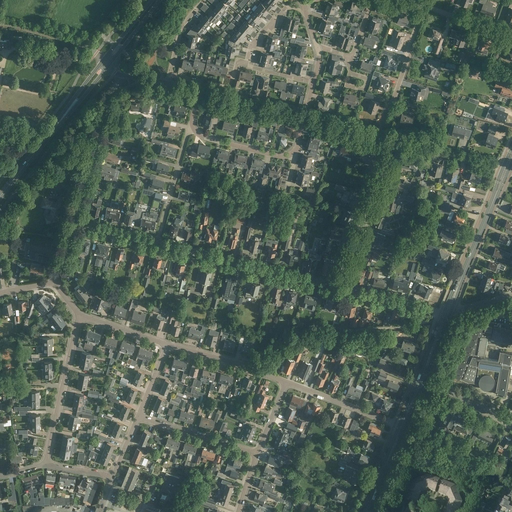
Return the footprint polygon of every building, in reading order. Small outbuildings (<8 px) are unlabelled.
[(217,0),(216,2),(225,10),(229,6),(222,0),(220,3),(218,0),(217,0)] [(266,0),(263,4),(268,8),(268,9),(270,10),(272,8),(274,10),(276,8),(266,0)] [(274,0),(266,0),(276,8),(278,6),(275,4),(277,2),(274,0)] [(335,1),(334,4),(328,2),(327,7),(335,10),(337,5),(342,7),(343,4),(335,1)] [(385,1),(384,5),(378,3),(375,11),(384,14),(386,8),(389,9),(391,3),(385,1)] [(216,2),(215,2),(214,4),(217,6),(215,9),(222,14),(225,10),(216,2)] [(353,2),(351,6),(348,6),(346,12),(351,14),(352,12),(355,13),(358,4),(353,2)] [(483,4),(481,11),(489,14),(493,16),(496,8),(492,7),(493,3),(489,2),(487,5),(483,4)] [(263,4),(261,3),(258,7),(267,15),(269,13),(266,11),(268,9),(268,8),(263,4)] [(364,6),(358,4),(355,13),(359,14),(358,17),(363,18),(365,11),(363,10),(364,6)] [(258,7),(254,11),(261,17),(263,14),(265,17),(267,15),(258,7)] [(335,10),(327,7),(325,13),(330,15),(329,18),(330,18),(336,20),(337,21),(339,17),(335,16),(336,14),(334,13),(335,10)] [(213,11),(210,8),(209,10),(211,13),(218,18),(222,14),(215,9),(213,11)] [(208,11),(207,12),(210,15),(208,17),(215,22),(218,18),(211,13),(209,10),(208,11)] [(261,17),(254,11),(251,15),(257,21),(260,23),(262,21),(259,19),(261,17)] [(409,27),(411,22),(408,21),(410,15),(401,12),(398,23),(409,27)] [(250,14),(246,19),(247,19),(254,25),(256,23),(258,25),(260,23),(257,21),(251,15),(250,14)] [(201,15),(200,17),(209,25),(211,27),(214,24),(214,23),(215,23),(215,22),(208,17),(206,15),(204,17),(201,15)] [(200,17),(199,17),(198,19),(201,21),(199,23),(206,29),(209,25),(200,17)] [(290,31),(293,19),(288,17),(285,30),(290,31)] [(323,19),(321,24),(330,27),(331,24),(334,25),(336,20),(330,18),(329,21),(323,19)] [(371,24),(368,30),(376,33),(376,32),(378,27),(381,28),(382,25),(383,23),(384,20),(377,18),(376,21),(371,20),(370,24),(371,24)] [(299,20),(293,19),(290,31),(296,33),(299,20)] [(246,20),(242,25),(252,33),(254,31),(251,28),(253,26),(246,20)] [(194,26),(192,28),(197,33),(200,35),(201,33),(202,33),(206,29),(199,23),(197,26),(194,23),(193,25),(194,26)] [(321,24),(319,30),(323,32),(325,32),(324,35),(330,37),(331,34),(331,33),(333,28),(330,27),(321,24)] [(242,25),(239,29),(246,34),(247,32),(250,35),(252,33),(242,25)] [(197,33),(192,28),(187,34),(186,36),(189,37),(189,40),(197,42),(199,36),(196,36),(196,35),(195,35),(197,33)] [(239,29),(235,33),(245,41),(247,39),(244,37),(246,34),(239,29)] [(393,35),(396,36),(392,46),(401,49),(405,36),(401,35),(402,32),(395,29),(393,35)] [(437,29),(437,31),(432,29),(431,32),(430,32),(429,36),(438,39),(434,52),(438,54),(440,55),(441,55),(444,46),(441,45),(443,39),(439,37),(441,32),(440,32),(441,30),(437,29)] [(452,30),(450,36),(455,38),(455,39),(455,40),(456,40),(455,44),(463,47),(465,42),(466,42),(468,36),(459,33),(459,32),(452,30)] [(342,32),(340,38),(338,45),(344,47),(348,34),(342,32)] [(235,33),(232,37),(237,42),(239,43),(240,41),(243,43),(245,41),(242,39),(235,33)] [(348,34),(344,47),(349,49),(353,37),(348,35),(348,34)] [(276,35),(276,38),(268,36),(267,42),(277,44),(278,39),(287,42),(288,38),(283,37),(280,36),(276,35)] [(372,39),(368,38),(366,37),(363,44),(373,48),(375,40),(379,42),(381,38),(373,35),(372,39)] [(228,44),(227,49),(236,51),(239,52),(239,51),(240,50),(236,49),(237,46),(234,45),(235,43),(237,42),(232,37),(229,40),(228,44)] [(481,40),(477,39),(474,47),(479,48),(478,51),(483,52),(483,49),(484,50),(485,47),(489,49),(491,44),(487,43),(487,42),(481,40)] [(296,40),(294,45),(296,46),(297,46),(297,48),(297,49),(306,51),(307,46),(304,45),(304,42),(296,40)] [(277,44),(267,42),(265,47),(273,49),(272,52),(275,52),(281,54),(282,51),(275,49),(277,44)] [(496,49),(495,51),(493,56),(498,58),(502,47),(497,45),(496,49)] [(293,51),(292,57),(295,57),(296,58),(298,58),(300,59),(300,56),(303,56),(305,57),(306,51),(297,49),(296,52),(293,51)] [(393,58),(388,56),(390,52),(382,49),(381,54),(387,56),(384,67),(396,71),(399,62),(393,60),(392,58),(393,58)] [(467,50),(465,57),(471,59),(473,52),(467,50)] [(273,55),(262,52),(261,52),(260,56),(259,56),(261,56),(261,58),(271,60),(273,55)] [(331,59),(330,62),(331,62),(328,72),(336,74),(337,69),(341,70),(343,65),(340,65),(339,66),(338,66),(339,61),(340,57),(332,55),(331,59)] [(294,59),(293,62),(297,63),(296,67),(306,69),(307,67),(308,64),(304,63),(302,62),(302,59),(301,59),(300,59),(298,58),(296,58),(295,57),(294,59)] [(259,59),(258,63),(260,63),(266,65),(265,68),(273,70),(273,71),(275,71),(276,69),(274,68),(274,66),(273,65),(274,61),(271,60),(261,58),(261,59),(259,59)] [(424,64),(423,69),(426,70),(424,74),(425,75),(424,77),(429,79),(433,80),(434,78),(435,76),(436,71),(437,68),(436,68),(437,65),(438,65),(439,62),(430,59),(429,63),(428,65),(427,66),(424,64)] [(216,64),(213,64),(210,73),(214,74),(215,73),(216,73),(219,62),(216,61),(216,64)] [(370,72),(373,65),(362,62),(360,69),(370,72)] [(223,66),(221,75),(224,76),(225,75),(226,76),(229,65),(227,64),(226,67),(223,66)] [(296,67),(295,71),(292,70),(290,75),(297,76),(298,74),(305,75),(306,72),(305,72),(306,69),(296,67)] [(251,82),(251,79),(252,74),(241,71),(239,79),(251,82)] [(390,80),(380,77),(382,73),(375,71),(372,78),(378,80),(377,84),(376,84),(375,87),(379,88),(378,89),(382,91),(382,90),(386,91),(386,90),(387,90),(389,84),(388,84),(390,80)] [(257,78),(254,90),(259,91),(259,90),(260,87),(267,89),(268,85),(269,78),(261,76),(261,79),(257,78)] [(328,79),(328,82),(322,80),(321,84),(322,85),(320,91),(328,92),(330,85),(332,86),(332,83),(335,84),(336,81),(328,79)] [(509,82),(504,81),(504,82),(497,80),(495,86),(502,89),(500,94),(505,96),(504,97),(509,98),(509,97),(511,97),(511,87),(508,86),(509,84),(508,84),(509,82)] [(285,91),(287,83),(283,82),(283,83),(276,81),(274,88),(285,91)] [(288,93),(287,96),(293,97),(294,93),(302,95),(304,87),(294,85),(292,89),(289,89),(288,93)] [(417,85),(416,89),(412,89),(410,97),(419,99),(420,95),(425,96),(427,87),(417,85)] [(352,95),(345,94),(343,102),(352,104),(351,107),(357,108),(359,103),(355,102),(356,96),(352,95)] [(172,115),(178,116),(179,113),(183,115),(186,107),(181,106),(182,105),(175,103),(173,103),(174,99),(168,97),(165,108),(173,110),(172,115)] [(328,112),(331,99),(324,97),(323,103),(319,102),(317,109),(328,112)] [(379,107),(380,103),(371,100),(367,111),(376,113),(378,107),(379,107)] [(148,113),(150,104),(143,103),(143,104),(139,104),(136,104),(136,103),(131,103),(131,109),(139,110),(139,109),(142,109),(141,112),(148,113)] [(493,108),(490,118),(500,122),(500,121),(504,122),(507,115),(503,114),(504,112),(500,110),(501,107),(495,105),(493,108)] [(204,118),(203,121),(204,122),(205,122),(204,126),(211,128),(213,123),(217,123),(217,122),(220,110),(213,108),(210,116),(207,116),(206,118),(205,117),(204,118)] [(402,115),(400,122),(408,124),(408,125),(411,126),(413,118),(411,117),(411,115),(403,113),(402,115)] [(225,122),(223,130),(229,131),(229,132),(233,133),(234,128),(238,129),(240,120),(239,120),(237,119),(234,119),(233,124),(225,122)] [(180,128),(170,125),(170,122),(165,120),(163,126),(169,128),(167,133),(168,133),(167,136),(172,138),(173,134),(177,136),(180,128)] [(250,137),(253,127),(245,125),(243,135),(250,137)] [(451,125),(448,134),(452,134),(451,136),(463,139),(464,138),(468,139),(472,130),(466,128),(465,131),(456,129),(457,127),(451,125)] [(489,126),(487,132),(490,133),(494,134),(495,135),(497,129),(489,126)] [(270,129),(269,133),(259,131),(257,139),(261,140),(261,139),(267,140),(268,137),(271,138),(273,129),(270,129)] [(112,133),(110,142),(118,144),(119,144),(120,139),(123,140),(124,140),(124,136),(125,136),(123,135),(121,135),(120,136),(112,133)] [(287,140),(285,139),(286,135),(278,133),(276,141),(280,142),(280,144),(286,146),(287,140)] [(489,135),(486,143),(490,144),(489,146),(494,148),(498,138),(493,137),(494,134),(490,133),(489,135)] [(309,139),(308,142),(313,144),(319,145),(320,145),(322,141),(321,141),(320,141),(321,136),(315,135),(314,137),(313,137),(311,137),(310,139),(309,139)] [(308,142),(307,146),(309,146),(308,149),(310,150),(311,151),(310,152),(316,154),(317,154),(319,145),(313,144),(308,142)] [(340,151),(339,154),(345,155),(346,153),(351,155),(353,147),(342,144),(341,147),(340,151)] [(172,156),(174,148),(162,145),(160,154),(164,156),(165,153),(167,154),(166,155),(172,156)] [(199,145),(198,150),(193,149),(191,156),(197,158),(198,155),(208,158),(210,149),(204,147),(205,146),(199,145)] [(366,163),(374,166),(376,161),(379,161),(381,153),(374,151),(374,149),(370,148),(369,150),(363,149),(361,157),(367,159),(366,163)] [(104,159),(117,163),(119,154),(107,150),(104,159)] [(219,150),(218,157),(215,156),(213,162),(216,163),(217,159),(222,160),(225,151),(219,150)] [(222,160),(223,160),(222,163),(224,164),(225,161),(228,161),(227,166),(230,167),(231,164),(232,159),(229,159),(230,152),(225,151),(222,160)] [(231,161),(231,164),(234,165),(235,165),(235,167),(239,167),(239,164),(242,155),(236,154),(235,158),(232,157),(232,159),(231,161)] [(304,154),(302,159),(312,162),(312,159),(317,160),(318,159),(319,154),(317,154),(316,157),(310,155),(308,155),(304,154)] [(248,157),(242,155),(239,164),(243,165),(243,167),(247,169),(248,167),(249,162),(247,161),(248,157)] [(401,163),(400,166),(401,167),(405,168),(406,167),(410,168),(414,169),(416,169),(415,171),(418,172),(417,177),(423,178),(425,170),(417,168),(419,160),(406,156),(404,162),(403,162),(401,163)] [(251,168),(250,170),(252,171),(253,168),(256,169),(259,159),(253,158),(251,168)] [(265,161),(259,159),(256,169),(260,170),(260,172),(262,173),(265,161)] [(302,159),(301,165),(304,166),(310,167),(310,170),(312,171),(313,171),(314,168),(313,168),(313,167),(312,165),(311,165),(311,164),(312,162),(302,159)] [(155,162),(154,166),(157,167),(156,171),(166,174),(169,166),(158,163),(155,162)] [(440,176),(442,165),(433,163),(430,174),(440,176)] [(268,171),(267,174),(268,174),(268,175),(273,176),(275,170),(276,166),(270,164),(268,171)] [(100,171),(99,175),(103,176),(103,175),(105,175),(113,178),(113,177),(115,177),(117,171),(115,170),(115,169),(103,166),(101,171),(100,171)] [(273,176),(272,179),(275,180),(276,179),(277,179),(276,185),(278,185),(280,186),(282,180),(283,176),(280,175),(282,167),(276,166),(275,170),(273,176)] [(452,181),(453,180),(455,181),(458,169),(450,167),(448,179),(449,180),(452,181)] [(182,175),(181,178),(182,178),(182,179),(186,180),(185,182),(189,183),(189,181),(190,181),(191,177),(193,178),(199,180),(201,173),(192,170),(191,174),(188,173),(188,174),(184,172),(183,175),(182,175)] [(299,171),(298,177),(308,179),(311,180),(312,175),(312,174),(313,171),(312,171),(310,170),(309,173),(306,173),(299,171)] [(472,172),(471,176),(468,174),(466,179),(478,184),(481,176),(472,172)] [(308,179),(298,177),(296,183),(307,185),(308,179)] [(153,179),(151,186),(149,185),(148,189),(154,191),(154,188),(162,190),(162,187),(163,188),(163,187),(163,186),(164,182),(153,179)] [(404,180),(403,184),(392,179),(389,185),(402,190),(403,189),(406,190),(408,185),(409,186),(411,183),(404,180)] [(98,181),(96,188),(105,190),(107,183),(98,181)] [(456,188),(446,186),(445,190),(453,192),(452,195),(453,195),(457,196),(470,201),(472,197),(463,194),(463,195),(455,191),(456,188)] [(188,193),(184,192),(180,191),(178,198),(186,200),(188,200),(190,194),(191,194),(201,197),(202,195),(188,191),(188,193)] [(351,191),(348,199),(351,200),(349,204),(350,205),(350,206),(352,207),(353,207),(354,206),(357,208),(359,203),(360,204),(364,196),(354,192),(351,191)] [(387,201),(386,204),(387,204),(386,208),(394,210),(393,212),(399,213),(401,205),(400,205),(401,199),(410,201),(413,202),(414,198),(397,194),(397,196),(396,197),(388,195),(387,199),(389,199),(388,201),(387,201)] [(453,195),(452,195),(453,195),(452,198),(457,200),(456,203),(459,204),(468,207),(469,207),(470,204),(469,204),(470,201),(457,196),(453,195)] [(92,210),(91,214),(98,216),(99,211),(100,207),(102,200),(98,199),(97,206),(92,205),(91,210),(92,210)] [(45,200),(44,205),(47,206),(53,208),(51,214),(46,216),(47,222),(56,220),(59,207),(63,205),(61,201),(57,203),(48,201),(45,200)] [(196,201),(194,208),(200,210),(202,203),(196,201)] [(105,214),(104,218),(111,220),(115,204),(112,203),(111,203),(110,208),(111,208),(110,210),(110,211),(106,210),(105,214)] [(115,204),(111,220),(117,221),(118,217),(119,217),(120,213),(116,212),(117,209),(119,204),(118,204),(115,204)] [(451,207),(448,206),(441,205),(440,211),(449,213),(451,207)] [(125,219),(124,223),(131,225),(132,220),(133,219),(135,220),(136,216),(136,215),(138,208),(135,207),(134,214),(134,215),(126,213),(124,219),(125,219)] [(240,209),(238,217),(242,218),(246,219),(248,210),(243,208),(243,210),(240,209)] [(343,222),(350,225),(355,214),(347,211),(343,222)] [(141,223),(140,227),(146,228),(148,220),(149,217),(150,213),(146,212),(146,215),(145,215),(143,214),(142,218),(141,218),(140,222),(141,223)] [(452,218),(451,221),(457,223),(458,221),(462,222),(465,216),(465,215),(461,213),(460,214),(454,212),(452,218)] [(148,220),(146,228),(153,230),(154,226),(155,226),(156,222),(155,222),(155,219),(153,218),(154,214),(150,213),(149,217),(148,220)] [(377,219),(374,225),(382,228),(382,227),(385,221),(386,221),(388,219),(389,220),(390,220),(391,217),(383,214),(382,216),(378,214),(376,219),(377,219)] [(172,225),(170,233),(171,234),(172,235),(173,234),(176,235),(178,231),(179,227),(180,225),(183,226),(184,221),(185,217),(183,216),(181,216),(180,219),(178,218),(176,223),(176,226),(172,225)] [(430,220),(429,226),(437,229),(438,222),(430,220)] [(184,233),(183,237),(190,238),(192,231),(192,230),(192,228),(188,227),(186,227),(186,229),(185,229),(184,233)] [(206,231),(205,235),(206,236),(205,239),(207,239),(207,240),(207,241),(210,241),(211,241),(212,238),(217,239),(218,234),(217,234),(218,230),(213,229),(212,229),(208,228),(208,231),(206,231)] [(443,228),(440,235),(443,236),(448,238),(447,240),(452,243),(453,240),(454,240),(455,240),(456,238),(455,237),(457,233),(443,228)] [(376,236),(370,234),(366,244),(373,247),(378,248),(381,241),(382,241),(385,236),(377,233),(376,236)] [(230,237),(228,245),(235,247),(237,239),(237,235),(235,235),(234,235),(231,234),(230,237)] [(511,235),(511,238),(509,237),(505,235),(505,236),(501,234),(498,241),(506,244),(508,239),(511,241),(511,235)] [(258,247),(258,246),(259,241),(251,239),(249,246),(251,247),(250,251),(256,252),(260,252),(261,248),(258,247)] [(277,244),(274,243),(275,241),(267,239),(266,245),(269,246),(268,251),(269,251),(269,255),(270,255),(270,256),(273,257),(273,256),(275,256),(277,247),(277,244)] [(90,242),(89,242),(90,241),(86,240),(86,241),(82,240),(81,244),(80,244),(80,245),(81,245),(80,251),(87,252),(90,242)] [(19,248),(25,250),(27,242),(21,241),(19,248)] [(305,261),(304,265),(307,266),(307,267),(313,268),(315,262),(316,259),(320,260),(322,254),(324,249),(326,244),(324,243),(320,242),(317,253),(316,255),(313,255),(313,257),(313,258),(309,257),(308,262),(305,261)] [(97,244),(95,252),(98,253),(95,265),(98,266),(103,245),(100,245),(100,244),(98,243),(98,244),(97,244)] [(103,245),(98,266),(101,267),(104,254),(107,255),(109,247),(108,247),(108,246),(106,245),(106,246),(103,245)] [(499,250),(496,248),(493,255),(501,258),(502,259),(504,255),(506,255),(509,257),(510,255),(511,255),(511,251),(510,254),(500,249),(499,250)] [(30,253),(29,258),(37,260),(37,261),(45,262),(46,256),(43,255),(35,253),(35,250),(30,249),(29,253),(30,253)] [(111,260),(110,266),(113,267),(114,263),(118,264),(118,263),(119,258),(125,260),(126,255),(122,254),(123,250),(122,249),(121,249),(120,249),(118,249),(116,257),(115,261),(111,260)] [(437,249),(436,252),(434,257),(437,258),(437,257),(446,261),(446,260),(447,259),(448,258),(447,257),(449,253),(437,249)] [(288,254),(286,262),(293,263),(293,260),(298,261),(299,256),(293,255),(293,251),(290,250),(289,254),(288,254)] [(361,252),(359,255),(361,256),(360,258),(366,261),(365,263),(369,264),(370,262),(372,258),(377,260),(379,255),(374,253),(373,255),(363,251),(362,252),(361,252)] [(137,253),(137,254),(136,253),(135,262),(142,263),(143,255),(142,254),(141,253),(140,254),(139,254),(140,253),(137,253)] [(158,258),(158,259),(155,258),(154,262),(153,265),(160,267),(164,267),(165,263),(161,262),(161,259),(161,258),(158,258)] [(330,261),(329,263),(325,262),(323,271),(325,271),(325,272),(328,273),(329,272),(330,272),(331,271),(331,272),(333,267),(332,267),(333,262),(330,261)] [(499,265),(497,264),(495,263),(491,262),(490,264),(489,263),(488,268),(491,269),(491,270),(494,271),(496,267),(498,268),(497,268),(504,270),(505,267),(499,264),(499,265)] [(31,263),(30,272),(31,272),(31,271),(30,271),(31,271),(34,271),(34,272),(34,273),(34,274),(41,275),(42,273),(43,273),(43,267),(39,267),(40,264),(31,263)] [(176,263),(174,270),(177,270),(176,273),(180,274),(183,275),(184,269),(185,265),(182,265),(182,264),(181,263),(180,263),(179,264),(178,263),(178,264),(176,263)] [(425,263),(423,267),(429,270),(428,272),(431,273),(429,277),(434,278),(433,281),(436,282),(437,280),(438,280),(438,279),(439,279),(442,273),(433,270),(434,266),(425,263)] [(17,265),(16,272),(15,274),(23,275),(25,266),(17,265)] [(356,279),(356,280),(358,280),(358,281),(359,281),(359,282),(360,283),(362,282),(365,271),(358,269),(358,270),(356,279)] [(203,282),(202,284),(200,293),(205,294),(207,286),(207,283),(209,284),(212,272),(204,270),(201,282),(203,282)] [(379,271),(375,270),(374,270),(372,278),(375,278),(373,285),(379,286),(379,285),(383,286),(386,286),(387,281),(385,280),(377,278),(379,271)] [(150,275),(146,274),(141,294),(145,295),(150,278),(149,278),(150,275)] [(484,275),(482,281),(490,283),(492,277),(491,277),(492,276),(488,275),(488,276),(484,275)] [(225,282),(222,297),(235,300),(236,294),(231,293),(232,290),(233,284),(234,284),(236,284),(237,281),(235,280),(235,278),(227,276),(225,282)] [(395,280),(393,288),(406,292),(409,281),(404,280),(404,278),(396,276),(395,280)] [(83,279),(81,283),(88,287),(90,282),(83,279)] [(490,283),(482,281),(480,287),(482,288),(481,291),(486,293),(487,289),(488,290),(489,287),(492,288),(493,284),(490,283)] [(252,282),(250,292),(247,291),(245,296),(256,299),(258,294),(260,284),(252,282)] [(416,282),(413,288),(417,289),(417,288),(419,289),(418,291),(422,292),(421,294),(425,296),(424,296),(427,297),(428,297),(429,292),(430,291),(431,291),(433,288),(429,286),(428,287),(425,286),(416,282)] [(89,300),(87,298),(88,297),(80,287),(74,292),(82,302),(84,300),(86,302),(89,300)] [(274,287),(272,296),(274,296),(273,302),(277,303),(277,306),(279,307),(279,306),(280,306),(282,301),(279,300),(279,298),(282,289),(274,287)] [(297,293),(290,291),(289,293),(287,303),(294,304),(297,293)] [(46,300),(47,300),(43,295),(36,302),(44,312),(52,306),(51,305),(52,305),(50,303),(49,303),(49,302),(48,303),(46,300)] [(300,303),(299,304),(303,305),(314,309),(317,298),(306,295),(306,296),(305,296),(302,295),(300,303)] [(108,301),(105,300),(97,297),(93,308),(102,311),(103,307),(106,309),(108,301)] [(325,307),(331,309),(331,310),(335,311),(334,313),(340,314),(341,309),(341,308),(337,307),(337,305),(336,305),(336,302),(336,301),(329,300),(328,300),(327,304),(326,303),(325,307)] [(28,301),(25,301),(18,301),(19,310),(26,309),(25,307),(28,306),(28,301)] [(24,323),(27,324),(28,324),(34,303),(31,302),(24,323)] [(4,308),(2,308),(3,315),(5,314),(5,315),(6,316),(8,315),(9,314),(13,313),(11,303),(4,304),(4,308)] [(344,312),(343,316),(347,317),(353,318),(354,316),(353,316),(353,315),(354,315),(354,314),(356,308),(356,307),(356,306),(348,304),(348,305),(346,313),(344,312)] [(117,305),(113,315),(123,319),(127,309),(117,305)] [(394,308),(392,316),(387,314),(386,320),(385,319),(383,326),(386,326),(391,326),(393,318),(394,318),(394,316),(398,317),(399,317),(402,318),(403,313),(400,312),(400,310),(394,308)] [(365,309),(363,319),(360,318),(358,325),(364,326),(366,318),(370,319),(372,311),(365,309)] [(133,313),(131,321),(136,323),(137,321),(142,323),(141,324),(142,324),(145,316),(146,314),(141,312),(140,314),(138,313),(139,311),(134,310),(133,313)] [(57,312),(49,318),(58,329),(59,328),(65,323),(61,318),(59,315),(57,312)] [(40,319),(43,324),(48,320),(45,316),(40,319)] [(157,316),(157,318),(156,318),(153,327),(161,330),(164,320),(165,318),(160,317),(157,316)] [(172,320),(171,323),(170,328),(172,329),(171,333),(178,335),(179,332),(181,332),(183,327),(182,327),(179,326),(181,322),(181,321),(178,321),(173,319),(172,319),(172,320)] [(474,326),(453,376),(459,379),(458,381),(467,385),(475,386),(476,383),(479,383),(480,386),(481,387),(483,389),(486,390),(488,390),(490,389),(492,388),(494,386),(497,386),(496,393),(496,394),(506,395),(507,390),(510,373),(511,373),(511,362),(511,363),(511,362),(511,352),(500,351),(499,360),(484,358),(488,335),(492,336),(492,339),(511,342),(511,328),(508,328),(508,325),(484,320),(480,329),(474,326)] [(187,330),(186,334),(188,335),(187,337),(198,340),(199,336),(201,331),(196,330),(196,329),(195,329),(195,328),(191,327),(190,328),(189,330),(189,331),(187,330)] [(283,333),(282,338),(284,338),(283,342),(287,343),(289,334),(291,329),(287,328),(285,332),(285,334),(283,333)] [(85,342),(83,348),(89,350),(90,344),(91,341),(92,340),(94,332),(88,330),(85,338),(88,339),(88,340),(87,343),(85,342)] [(92,340),(98,342),(101,334),(94,332),(92,340)] [(217,336),(209,334),(206,344),(214,346),(214,343),(215,344),(217,336)] [(105,336),(104,339),(105,340),(104,344),(111,346),(109,351),(110,352),(108,357),(111,358),(113,359),(114,358),(115,354),(111,352),(113,348),(113,347),(115,348),(117,340),(107,336),(107,337),(105,336)] [(49,337),(49,338),(42,338),(43,346),(52,345),(52,338),(51,338),(51,337),(49,337)] [(398,343),(397,347),(401,348),(412,352),(415,343),(404,339),(402,345),(398,343)] [(123,340),(122,342),(120,349),(126,351),(128,344),(126,343),(126,341),(123,340)] [(225,342),(223,349),(232,351),(235,342),(235,341),(231,340),(231,341),(225,340),(225,342)] [(131,344),(128,344),(126,351),(132,353),(134,346),(134,345),(134,344),(131,343),(131,344)] [(242,346),(241,350),(240,353),(251,356),(253,349),(249,348),(250,345),(245,343),(244,347),(242,346)] [(52,345),(43,346),(38,346),(38,353),(43,353),(50,353),(50,354),(51,354),(51,353),(52,353),(52,345)] [(140,348),(137,355),(136,357),(143,359),(144,357),(143,357),(146,350),(140,348)] [(143,359),(142,361),(145,362),(146,358),(150,359),(152,352),(146,350),(143,357),(144,357),(143,359)] [(294,359),(299,361),(302,353),(297,351),(294,359)] [(409,356),(397,351),(394,359),(405,364),(409,356)] [(82,352),(80,359),(81,359),(89,360),(92,361),(93,355),(90,354),(90,353),(82,352)] [(383,353),(381,358),(390,362),(392,357),(383,353)] [(339,354),(336,362),(343,365),(346,357),(339,354)] [(178,367),(180,360),(174,358),(172,366),(175,367),(174,373),(177,373),(178,367)] [(381,358),(378,364),(388,368),(389,364),(390,362),(381,358)] [(89,360),(81,359),(79,366),(80,366),(80,367),(83,368),(83,367),(88,368),(89,364),(92,364),(92,361),(89,360)] [(285,366),(283,365),(281,369),(284,370),(290,373),(292,368),(293,368),(295,362),(291,360),(288,359),(287,363),(285,366)] [(180,360),(178,367),(184,369),(186,362),(180,360)] [(52,361),(44,362),(44,370),(53,369),(52,361)] [(300,367),(298,371),(300,371),(298,375),(307,379),(312,365),(303,361),(301,367),(300,367)] [(318,368),(317,371),(316,371),(321,373),(325,364),(320,362),(320,363),(318,368)] [(189,374),(189,376),(195,378),(196,376),(198,367),(195,367),(195,366),(195,365),(193,364),(192,365),(192,366),(191,366),(189,374)] [(394,365),(392,369),(391,372),(402,377),(405,369),(394,365)] [(201,376),(200,379),(204,380),(203,382),(206,383),(209,370),(207,370),(207,369),(204,368),(204,369),(203,369),(201,376)] [(44,370),(42,370),(42,377),(45,377),(45,378),(53,377),(53,372),(53,371),(53,369),(44,370)] [(144,373),(138,370),(135,369),(133,372),(136,374),(135,376),(142,379),(144,373)] [(209,370),(206,383),(208,384),(210,379),(213,380),(213,379),(214,380),(214,379),(216,372),(209,370)] [(325,371),(323,378),(319,376),(316,383),(317,385),(321,386),(322,385),(322,386),(325,379),(327,379),(329,373),(325,371)] [(385,382),(388,374),(380,371),(377,379),(385,382)] [(78,380),(87,382),(89,375),(80,373),(78,380)] [(220,374),(218,381),(222,382),(221,386),(224,386),(227,375),(220,374)] [(331,384),(329,389),(336,391),(339,382),(336,381),(338,375),(334,374),(332,379),(331,383),(331,384)] [(219,388),(226,390),(228,383),(231,384),(233,377),(227,375),(224,386),(221,386),(220,385),(219,388)] [(134,380),(130,379),(129,382),(133,383),(139,385),(142,379),(135,376),(134,380)] [(245,377),(242,386),(243,386),(247,387),(246,389),(246,391),(249,391),(250,391),(251,388),(251,389),(255,390),(256,385),(252,384),(251,384),(253,379),(245,377)] [(87,382),(78,380),(77,387),(78,387),(77,388),(81,389),(81,388),(86,389),(87,382)] [(175,383),(172,382),(165,380),(163,386),(169,389),(172,390),(173,387),(175,383)] [(399,384),(389,380),(387,387),(396,391),(399,384)] [(265,391),(261,389),(263,385),(258,383),(255,391),(260,393),(260,392),(260,393),(258,399),(266,402),(268,396),(263,394),(265,391)] [(352,398),(356,388),(350,385),(346,395),(352,398)] [(127,389),(126,390),(129,391),(128,394),(134,396),(137,390),(131,387),(128,386),(127,389)] [(169,389),(163,386),(160,392),(166,395),(170,396),(171,392),(168,391),(169,389)] [(362,390),(356,388),(352,398),(358,400),(362,390)] [(376,401),(378,396),(379,395),(372,392),(369,400),(376,402),(376,401)] [(74,401),(83,402),(84,395),(75,394),(74,401)] [(128,394),(127,397),(124,396),(122,399),(126,400),(132,402),(134,396),(128,394)] [(290,403),(289,407),(295,409),(296,405),(301,407),(304,408),(305,405),(302,404),(304,399),(293,395),(290,403)] [(378,396),(376,401),(379,402),(382,403),(380,407),(383,408),(382,411),(386,413),(388,410),(390,405),(391,405),(392,403),(391,402),(387,400),(384,398),(384,399),(384,398),(378,396)] [(158,397),(156,403),(162,406),(163,403),(166,404),(168,401),(165,399),(164,399),(158,397)] [(39,398),(29,398),(29,406),(40,406),(39,398)] [(254,403),(252,408),(259,411),(261,406),(264,407),(266,402),(258,399),(256,404),(254,403)] [(83,402),(74,401),(73,408),(73,409),(76,409),(76,408),(81,409),(83,402)] [(120,403),(119,407),(122,408),(121,411),(127,413),(130,407),(124,405),(120,403)] [(162,406),(156,403),(153,409),(159,412),(162,414),(164,410),(161,409),(162,406)] [(314,404),(313,406),(310,414),(312,415),(313,412),(318,414),(321,406),(314,404)] [(443,419),(439,425),(440,426),(449,431),(451,428),(453,429),(455,427),(457,428),(456,430),(463,433),(464,432),(467,433),(469,434),(470,434),(475,425),(474,424),(472,424),(472,423),(469,422),(470,421),(470,420),(463,416),(462,418),(460,417),(460,416),(458,414),(460,410),(451,405),(450,405),(447,411),(445,411),(441,418),(443,419)] [(289,407),(285,417),(292,420),(297,410),(295,409),(289,407)] [(185,420),(187,412),(181,410),(179,418),(185,420)] [(339,419),(337,418),(339,412),(332,410),(329,418),(335,421),(334,423),(337,424),(339,419)] [(116,413),(115,416),(118,417),(125,420),(127,413),(121,411),(120,414),(117,412),(116,413)] [(194,414),(187,412),(185,420),(191,422),(194,414)] [(70,415),(69,415),(68,418),(70,418),(69,421),(80,423),(81,420),(77,420),(78,416),(70,415)] [(340,419),(339,419),(337,424),(341,426),(342,424),(348,426),(351,417),(345,415),(343,419),(340,417),(340,419)] [(206,426),(208,419),(202,417),(199,424),(206,426)] [(214,421),(208,419),(206,426),(212,428),(214,421)] [(298,426),(303,428),(306,421),(300,419),(299,419),(298,422),(297,425),(297,426),(298,426)] [(113,420),(112,424),(115,425),(114,428),(120,431),(123,424),(117,422),(113,420)] [(220,420),(216,429),(221,431),(225,422),(220,420)] [(32,423),(29,423),(29,430),(32,430),(32,431),(40,430),(40,422),(32,423)] [(245,426),(244,429),(246,430),(253,433),(253,432),(254,433),(255,430),(254,430),(255,427),(248,424),(245,423),(244,425),(245,426)] [(370,424),(368,429),(371,430),(370,434),(373,436),(374,434),(378,436),(379,435),(380,434),(380,433),(380,432),(381,428),(378,427),(377,427),(378,425),(373,423),(372,425),(370,424)] [(295,432),(297,427),(288,424),(286,429),(292,431),(295,432)] [(94,431),(93,432),(95,432),(99,434),(107,437),(108,434),(94,428),(94,430),(94,431)] [(109,431),(108,433),(111,435),(111,434),(118,437),(120,431),(114,428),(112,433),(109,431)] [(491,442),(495,435),(482,428),(478,436),(491,442)] [(243,429),(239,438),(246,441),(247,437),(251,439),(252,436),(253,436),(254,434),(253,433),(246,430),(244,429),(243,429)] [(144,430),(142,436),(148,439),(149,436),(153,438),(154,434),(151,433),(144,430)] [(279,433),(276,439),(284,442),(286,436),(288,437),(289,434),(281,430),(280,433),(279,433)] [(353,431),(351,436),(361,440),(362,437),(363,435),(361,434),(356,432),(353,431)] [(306,435),(301,433),(298,441),(303,443),(306,435)] [(63,435),(62,442),(74,444),(74,441),(72,440),(72,437),(63,435)] [(148,439),(142,436),(139,443),(146,445),(146,446),(149,447),(150,443),(147,442),(148,439)] [(511,440),(506,436),(501,444),(507,447),(511,440)] [(30,437),(28,443),(31,444),(31,443),(36,445),(37,438),(30,437)] [(172,446),(174,440),(168,438),(166,444),(172,446)] [(364,441),(362,447),(372,451),(372,450),(373,450),(375,447),(374,446),(374,445),(371,444),(372,441),(365,438),(364,441)] [(284,442),(276,439),(274,445),(278,446),(277,450),(280,451),(282,448),(281,448),(284,442)] [(174,440),(172,446),(178,448),(180,441),(174,440)] [(74,444),(62,442),(61,449),(72,451),(74,444)] [(107,442),(104,449),(112,452),(114,446),(107,442)] [(31,444),(29,453),(37,454),(39,445),(36,445),(31,443),(31,444)] [(185,443),(183,450),(182,452),(186,453),(187,451),(189,452),(191,445),(185,443)] [(341,443),(339,448),(345,451),(349,453),(349,452),(360,457),(359,460),(367,464),(367,463),(368,463),(369,460),(368,460),(369,457),(362,454),(362,453),(351,448),(352,447),(347,445),(341,443)] [(191,445),(189,452),(188,455),(190,456),(191,452),(195,454),(197,447),(191,445)] [(137,447),(135,454),(141,456),(142,454),(145,455),(147,451),(144,450),(137,447)] [(204,448),(204,449),(203,449),(201,455),(204,456),(202,461),(206,462),(208,457),(210,451),(207,450),(207,449),(204,448)] [(72,451),(61,449),(60,456),(60,457),(63,458),(63,457),(69,458),(69,454),(72,454),(72,451)] [(104,449),(102,455),(109,458),(112,452),(104,449)] [(497,451),(495,450),(493,455),(495,456),(499,458),(501,454),(497,451)] [(102,455),(98,453),(97,455),(94,461),(100,463),(101,462),(107,464),(109,458),(102,455)] [(141,456),(135,454),(132,460),(136,461),(135,462),(137,462),(139,462),(138,463),(142,464),(143,461),(140,459),(141,456)] [(18,455),(14,456),(10,457),(11,464),(19,462),(18,455)] [(278,458),(270,455),(267,462),(278,466),(280,460),(284,462),(284,460),(285,457),(279,455),(278,458)] [(242,464),(241,464),(242,461),(235,459),(233,465),(240,467),(242,467),(242,464)] [(492,462),(487,473),(492,475),(496,464),(492,462)] [(360,471),(346,465),(345,469),(350,471),(348,474),(353,476),(351,481),(358,484),(360,479),(361,479),(362,480),(363,477),(362,476),(363,473),(359,472),(360,471)] [(227,466),(225,471),(231,473),(230,476),(236,478),(237,478),(238,478),(238,476),(237,475),(238,472),(235,471),(236,469),(227,466)] [(266,466),(263,473),(267,474),(266,477),(270,478),(271,476),(270,476),(273,469),(266,466)] [(126,483),(123,482),(122,485),(132,490),(135,482),(137,482),(138,480),(136,479),(139,471),(129,467),(128,471),(131,472),(130,474),(127,473),(124,480),(127,481),(126,483)] [(168,495),(178,499),(180,493),(181,493),(184,486),(177,484),(180,478),(166,473),(164,479),(166,480),(162,489),(169,492),(168,495)] [(47,476),(46,483),(45,486),(54,487),(55,477),(47,476)] [(458,511),(462,503),(455,487),(443,482),(442,483),(439,482),(440,481),(428,476),(411,483),(405,499),(416,503),(421,492),(428,489),(435,492),(437,487),(440,489),(438,493),(446,496),(449,503),(445,511),(458,511)] [(37,478),(29,480),(33,495),(37,494),(35,487),(39,486),(43,485),(41,478),(37,479),(37,478)] [(60,479),(59,486),(59,488),(63,488),(63,490),(66,491),(68,480),(60,479)] [(223,483),(221,489),(222,489),(225,490),(231,492),(233,486),(231,485),(232,482),(222,479),(221,482),(223,483)] [(258,482),(258,483),(258,484),(258,485),(259,485),(258,488),(268,491),(267,493),(270,495),(276,497),(277,497),(278,495),(278,494),(273,491),(274,488),(271,488),(273,484),(261,479),(261,481),(260,482),(259,482),(258,482)] [(29,480),(22,482),(24,490),(28,489),(30,496),(33,495),(29,480)] [(75,481),(68,480),(66,491),(69,491),(69,490),(74,491),(75,481)] [(77,487),(80,488),(83,489),(85,483),(79,481),(77,487)] [(334,484),(333,484),(331,489),(337,492),(334,498),(343,502),(347,491),(344,490),(344,489),(341,488),(342,485),(335,482),(334,484)] [(90,485),(87,491),(95,494),(97,488),(90,485)] [(221,491),(220,495),(223,496),(229,498),(231,492),(225,490),(222,489),(221,491)] [(87,491),(87,493),(85,497),(93,500),(94,500),(95,497),(94,497),(95,494),(87,491)] [(256,492),(253,501),(263,504),(264,504),(267,495),(256,492)] [(219,497),(217,501),(218,501),(221,502),(227,504),(229,498),(223,496),(220,495),(219,495),(219,497)] [(93,500),(85,497),(83,504),(90,506),(93,500)] [(200,500),(199,504),(212,508),(213,505),(200,500)] [(501,503),(499,506),(506,510),(505,511),(511,511),(511,507),(511,508),(509,506),(506,505),(508,502),(503,500),(502,500),(501,503)]
